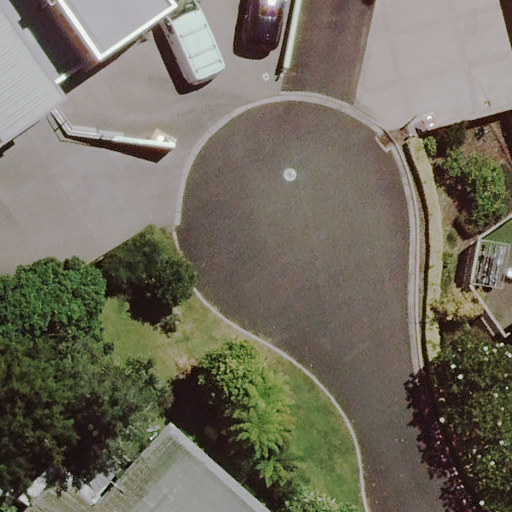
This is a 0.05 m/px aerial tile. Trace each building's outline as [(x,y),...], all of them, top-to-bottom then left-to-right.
[(3,0),(66,90),(147,35),(122,0),(177,0),(181,5),(188,0),(3,0)] [(511,0),(503,0),(511,37),(511,0)] [(0,153),(29,133),(0,90),(0,153)] [(511,329),(495,340),(511,366),(511,329)] [(0,511),(217,511),(96,403),(0,510),(0,511)]
